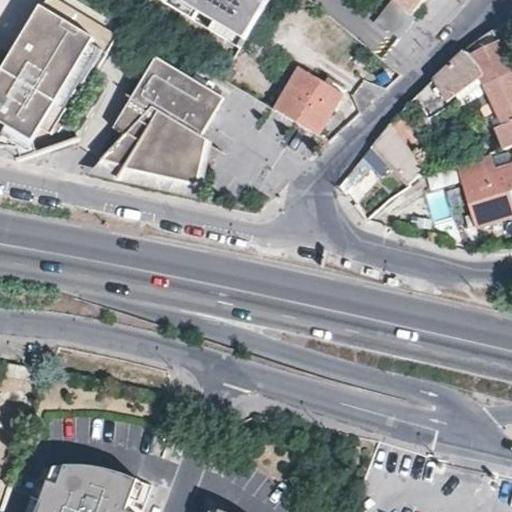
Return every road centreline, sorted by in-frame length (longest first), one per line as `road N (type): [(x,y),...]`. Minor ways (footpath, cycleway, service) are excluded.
road 1 (primary): [(104,260),(511,349)]
road 2 (primary): [(104,260),(161,313),(442,395),(468,424)]
road 3 (residential): [(327,223),(270,233),(0,177)]
road 4 (residential): [(327,223),(320,184),(342,149),(492,0)]
road 5 (residential): [(468,424),(438,428),(227,370)]
road 6 (residential): [(227,370),(115,336),(0,320)]
road 7 (unknown): [(60,456),(124,458),(210,483),(261,511)]
road 8 (residential): [(327,223),(352,244),(430,267),(511,270)]
road 9 (residential): [(175,511),(227,370)]
